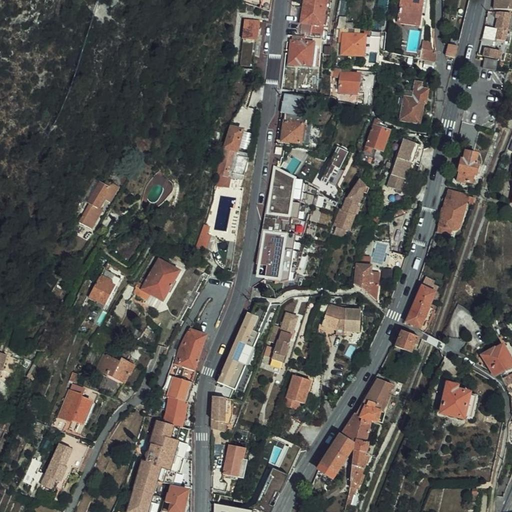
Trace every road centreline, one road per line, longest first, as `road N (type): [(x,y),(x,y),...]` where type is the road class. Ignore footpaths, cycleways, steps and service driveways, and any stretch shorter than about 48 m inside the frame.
road 1 (secondary): [(479,0),(393,317),(278,511)]
road 2 (tertiary): [(281,0),(250,244),(205,382),(201,511)]
